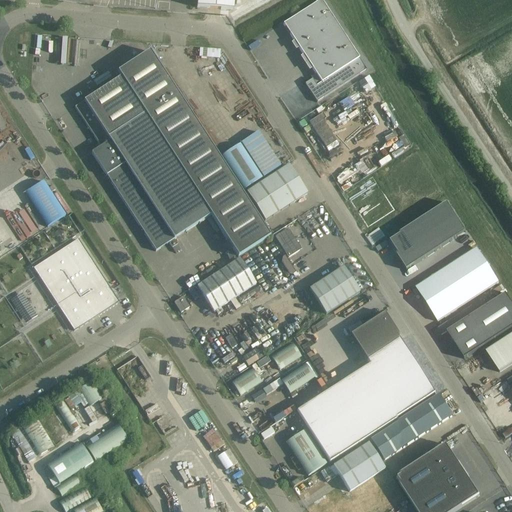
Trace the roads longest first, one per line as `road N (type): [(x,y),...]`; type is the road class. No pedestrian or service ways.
road 1 (unclassified): [(511,474),(220,29),(29,14),(0,26)]
road 2 (unclassified): [(156,314),(0,64)]
road 3 (unclassified): [(287,511),(156,314)]
road 4 (unclassified): [(0,409),(156,314)]
road 5 (unclassified): [(104,421),(34,467),(50,500)]
